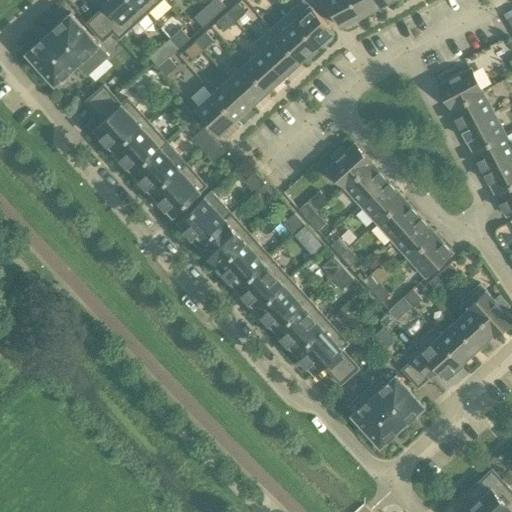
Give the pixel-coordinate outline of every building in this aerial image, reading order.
[(101,0),(106,5),(97,13),(113,31),(119,38),(128,30),(130,28),(146,14),(147,13),(135,0),(101,0)] [(135,0),(147,13),(148,12),(160,0),(135,0)] [(213,0),(206,7),(214,16),(226,6),(220,0),(213,0)] [(312,0),(303,0),(287,14),(317,47),(318,46),(317,46),(332,33),(334,31),(332,29),(332,30),(312,7),(316,4),(312,0)] [(326,0),(340,24),(339,24),(341,27),(343,26),(343,25),(360,16),(360,17),(361,16),(352,0),(326,0)] [(352,0),(361,16),(362,15),(379,6),(379,7),(380,6),(376,0),(352,0)] [(227,12),(235,21),(246,11),(238,2),(227,12)] [(214,16),(206,7),(194,17),(203,27),(214,16)] [(48,32),(77,64),(78,63),(97,45),(97,46),(99,44),(98,42),(97,42),(72,14),(71,12),(69,14),(50,32),(49,31),(48,32)] [(235,21),(227,12),(217,22),(225,31),(235,21)] [(113,31),(97,13),(86,23),(88,24),(102,39),(101,39),(103,41),(105,39),(112,32),(113,32),(113,31)] [(287,14),(271,28),(301,61),(302,60),(301,60),(316,47),(316,48),(317,47),(287,14)] [(301,61),(271,28),(255,43),(260,50),(261,49),(285,76),(286,75),(285,74),(299,62),(300,62),(301,61)] [(181,29),(170,39),(179,48),(190,38),(181,29)] [(195,41),(203,50),(214,40),(206,31),(195,41)] [(77,64),(48,32),(47,33),(48,33),(28,51),(26,52),(28,54),(36,63),(31,68),(40,78),(45,73),(53,82),(55,84),(57,82),(56,82),(76,65),(77,64)] [(179,48),(170,39),(160,47),(169,57),(179,48)] [(203,50),(195,41),(185,51),(193,60),(203,50)] [(246,63),(245,64),(269,90),(270,89),(269,89),(283,76),(284,77),(285,76),(261,49),(260,50),(246,63)] [(177,66),(169,57),(158,66),(166,75),(177,66)] [(230,77),(229,78),(253,105),(254,104),(253,103),(267,91),(268,91),(269,90),(245,64),(244,64),(244,65),(230,77)] [(450,108),(483,91),(482,90),(472,71),(471,68),(469,69),(469,70),(441,84),(438,85),(440,88),(440,87),(450,107),(450,108)] [(214,92),(213,93),(237,119),(238,118),(237,118),(251,105),(252,105),(253,105),(229,78),(228,79),(214,92)] [(95,111),(114,95),(113,94),(106,86),(104,84),(102,86),(103,86),(88,99),(86,101),(95,111)] [(483,91),(450,108),(451,109),(461,128),(461,129),(494,112),(493,111),(483,92),(483,91)] [(237,119),(213,93),(212,93),(212,94),(198,107),(198,106),(196,108),(197,110),(198,110),(218,132),(219,134),(221,133),(221,132),(235,120),(236,120),(237,119)] [(114,95),(95,111),(104,121),(97,127),(96,126),(94,128),(96,130),(114,149),(114,150),(114,151),(148,120),(148,119),(147,119),(130,100),(128,98),(121,104),(114,96),(115,95),(114,95)] [(184,127),(196,117),(185,105),(174,115),(184,127)] [(494,112),(461,129),(462,130),(472,149),(472,150),(505,133),(505,132),(504,132),(494,113),(495,113),(494,112)] [(149,121),(148,120),(114,151),(115,151),(116,151),(133,171),(134,172),(168,141),(167,140),(166,141),(149,121)] [(203,149),(214,139),(204,127),(192,137),(203,149)] [(506,134),(505,133),(472,150),(473,152),(473,151),(483,170),(484,172),(511,156),(511,147),(505,135),(506,134)] [(224,150),(214,139),(203,149),(213,160),(224,150)] [(168,142),(168,141),(134,172),(135,173),(152,192),(153,193),(187,163),(186,162),(168,143),(168,142)] [(344,187),(372,162),(371,161),(371,162),(356,146),(357,146),(355,143),(353,145),(346,151),(342,146),(332,155),(336,161),(330,167),(329,166),(327,168),(329,170),(330,170),(344,186),(344,187)] [(511,156),(484,172),(484,173),(485,173),(495,192),(494,192),(495,193),(511,183),(511,156)] [(373,163),(372,162),(344,187),(345,188),(346,188),(360,204),(361,205),(388,180),(387,179),(372,164),(373,163)] [(188,164),(187,163),(153,193),(154,194),(172,213),(171,214),(173,215),(175,214),(175,213),(198,192),(199,193),(200,191),(200,190),(205,186),(205,187),(207,185),(205,183),(187,164),(188,164)] [(254,193),(266,183),(256,171),(244,181),(254,193)] [(388,180),(361,205),(361,206),(362,205),(376,221),(376,222),(377,223),(404,198),(403,197),(388,181),(389,181),(388,180)] [(266,183),(254,193),(264,204),(276,194),(266,183)] [(511,183),(495,193),(495,194),(496,194),(506,213),(505,213),(507,215),(509,214),(511,212),(511,183)] [(212,190),(205,196),(203,198),(204,198),(180,219),(178,221),(180,223),(180,222),(198,242),(197,242),(198,243),(232,213),(212,190)] [(404,198),(377,223),(377,224),(378,223),(393,240),(420,216),(419,215),(405,199),(404,198)] [(308,220),(317,212),(307,202),(299,209),(308,220)] [(317,212),(308,220),(318,230),(326,223),(317,212)] [(233,214),(232,213),(198,243),(199,244),(217,263),(217,264),(217,265),(251,234),(250,233),(233,214)] [(294,235),(305,224),(295,213),(284,223),(294,235)] [(420,216),(393,240),(393,241),(394,241),(408,257),(409,258),(436,234),(435,233),(421,217),(420,216)] [(315,236),(305,224),(294,235),(304,246),(315,236)] [(251,234),(217,265),(218,266),(219,265),(236,285),(237,286),(271,255),(270,254),(269,255),(252,235),(251,234)] [(437,235),(436,234),(409,258),(410,259),(424,275),(426,277),(428,275),(427,275),(451,254),(453,252),(451,251),(437,235)] [(341,255),(349,248),(339,237),(331,245),(341,255)] [(349,248),(341,255),(350,266),(358,258),(349,248)] [(271,255),(237,286),(238,287),(255,306),(256,307),(290,277),(289,276),(271,257),(271,256),(271,255)] [(332,277),(344,267),(333,256),(322,266),(332,277)] [(448,281),(448,282),(459,273),(450,263),(440,272),(448,281)] [(354,279),(344,267),(332,277),(343,289),(354,279)] [(448,281),(440,272),(429,282),(437,291),(448,282),(448,281)] [(373,291),(381,284),(371,273),(363,280),(373,291)] [(290,277),(256,307),(257,308),(275,327),(274,328),(275,329),(309,298),(308,297),(308,298),(290,278),(291,278),(290,277)] [(471,307),(496,334),(497,334),(497,333),(511,321),(511,320),(511,317),(511,318),(504,310),(509,305),(500,295),(495,300),(488,292),(488,291),(486,289),(486,290),(482,285),(480,283),(479,285),(465,298),(464,298),(462,299),(470,308),(471,307)] [(390,294),(381,284),(373,291),(382,302),(390,294)] [(413,307),(422,299),(413,289),(404,297),(413,307)] [(401,317),(413,306),(404,297),(392,308),(401,317)] [(309,298),(275,329),(276,330),(276,329),(294,349),(295,350),(328,320),(328,319),(327,319),(310,299),(309,298)] [(471,307),(470,308),(456,321),(456,320),(455,321),(479,347),(479,346),(493,333),(495,335),(496,334),(471,307)] [(329,321),(328,320),(295,350),(295,351),(296,351),(313,370),(315,372),(317,371),(316,370),(323,364),(332,373),(350,357),(349,356),(342,348),(348,342),(347,340),(346,340),(329,321)] [(454,322),(440,335),(439,336),(462,362),(463,361),(477,348),(478,348),(479,347),(455,321),(454,322)] [(414,358),(413,359),(429,377),(439,369),(444,375),(445,377),(447,376),(447,375),(449,374),(451,377),(458,371),(455,368),(461,362),(462,363),(462,362),(439,336),(440,335),(434,328),(432,330),(418,343),(416,344),(418,346),(422,351),(414,358)] [(350,357),(332,373),(341,384),(343,382),(357,369),(358,369),(359,367),(358,365),(357,366),(351,358),(350,357)] [(429,377),(413,359),(412,360),(404,367),(402,369),(404,371),(404,370),(417,385),(419,387),(429,377)] [(369,386),(368,387),(403,426),(404,425),(403,424),(423,407),(425,405),(423,404),(398,376),(396,374),(394,375),(395,376),(389,381),(383,374),(369,387),(369,386)] [(403,426),(368,387),(367,388),(354,401),(360,407),(354,412),(352,414),(354,416),(354,415),(362,424),(357,429),(366,439),(371,434),(379,443),(379,444),(380,446),(382,444),(402,426),(403,426)] [(503,511),(511,504),(511,490),(494,471),(494,470),(492,468),(490,470),(491,471),(474,486),(472,487),(481,497),(465,511),(503,511)]
